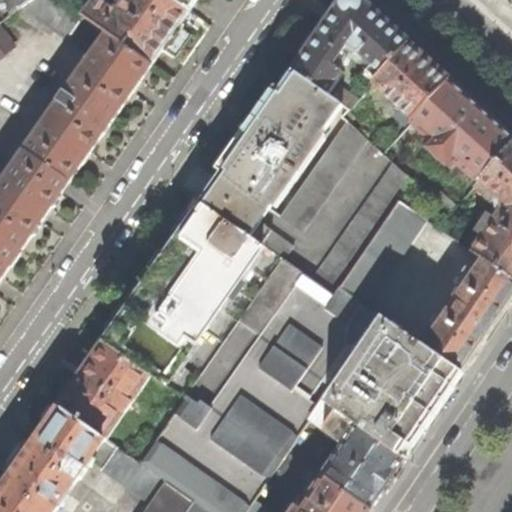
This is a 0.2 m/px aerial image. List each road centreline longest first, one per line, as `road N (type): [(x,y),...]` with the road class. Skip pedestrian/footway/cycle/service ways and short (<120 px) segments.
road 1 (residential): [(272,0),(0,387)]
road 2 (tertiary): [(511,359),(408,511)]
